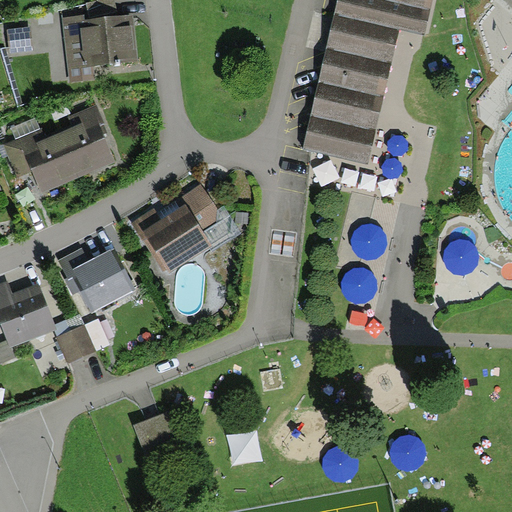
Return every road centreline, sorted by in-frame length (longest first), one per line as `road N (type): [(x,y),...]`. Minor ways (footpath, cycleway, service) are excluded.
road 1 (residential): [(254,325),(243,337),(25,423)]
road 2 (residential): [(178,156),(149,187),(0,257)]
road 3 (residential): [(264,157),(271,190),(254,325)]
road 4 (residential): [(264,157),(295,0)]
road 5 (residential): [(158,0),(178,156)]
